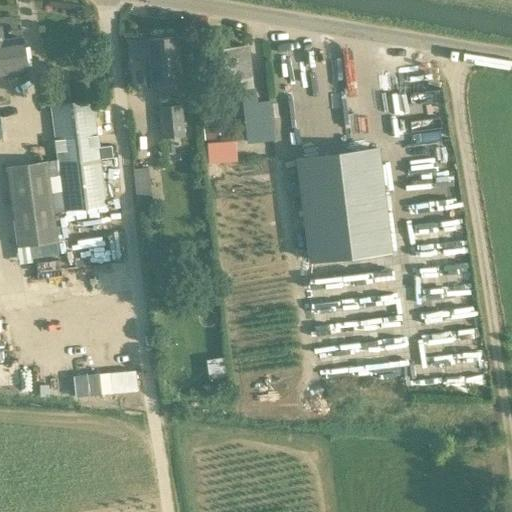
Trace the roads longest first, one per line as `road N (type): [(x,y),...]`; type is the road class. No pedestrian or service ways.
road 1 (unknown): [(449,49),(507,443)]
road 2 (unclassified): [(511,58),(155,0)]
road 3 (unknown): [(300,24),(309,97),(392,149),(407,162),(415,187)]
